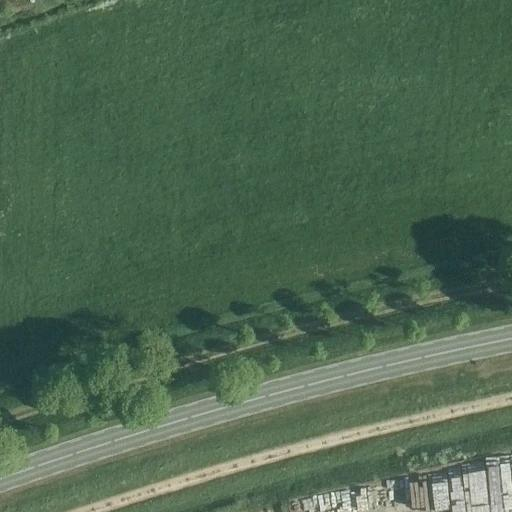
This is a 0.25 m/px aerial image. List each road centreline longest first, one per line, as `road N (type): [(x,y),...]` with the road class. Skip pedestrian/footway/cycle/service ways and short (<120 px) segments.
road 1 (track): [(511,279),(218,343),(0,423)]
road 2 (primary): [(0,479),(258,398),(511,338)]
road 3 (track): [(511,399),(249,462),(91,511)]
